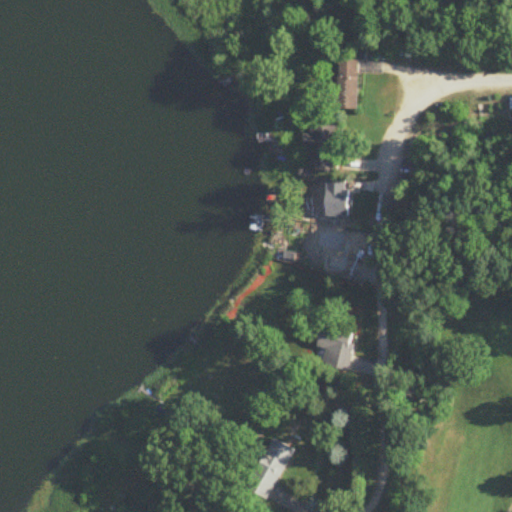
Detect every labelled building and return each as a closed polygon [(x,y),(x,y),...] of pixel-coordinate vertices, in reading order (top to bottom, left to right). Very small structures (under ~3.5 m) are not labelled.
[(339,112),(360,112),(360,62),(339,62),(339,112)] [(306,150),(313,150),(313,173),(343,173),(343,127),(313,127),(313,135),(307,135),(306,150)] [(351,218),(351,182),(328,182),(327,218),(351,218)] [(330,260),(350,260),(350,233),(330,233),(330,260)] [(359,334),(325,326),(320,350),(328,352),(324,367),(350,373),(359,334)] [(250,493),(271,503),(296,450),(275,440),(250,493)]
